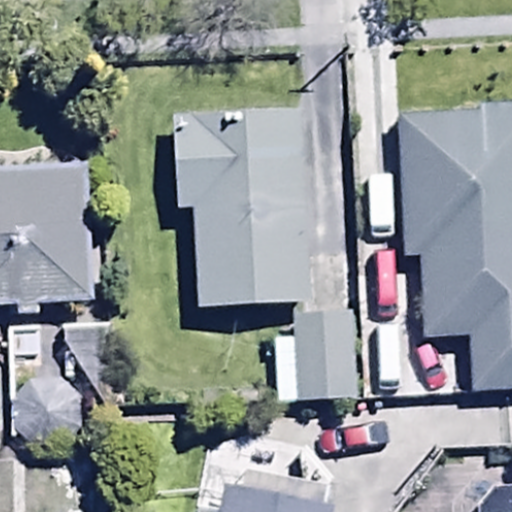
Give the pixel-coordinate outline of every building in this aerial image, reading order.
[(511,122),(389,129),(397,268),(414,267),(418,349),(463,347),(466,402),(511,399),(511,122)] [(302,312),(294,125),(165,130),(169,221),(188,220),(192,317),(302,312)] [(71,177),(0,179),(0,317),(78,314),(71,177)] [(270,345),(271,412),(350,410),(348,325),(289,327),(290,345),(270,345)] [(58,354),(88,403),(112,402),(110,331),(58,333),(58,354)] [(241,439),(201,455),(190,511),(323,511),(329,481),(307,451),(241,439)]
